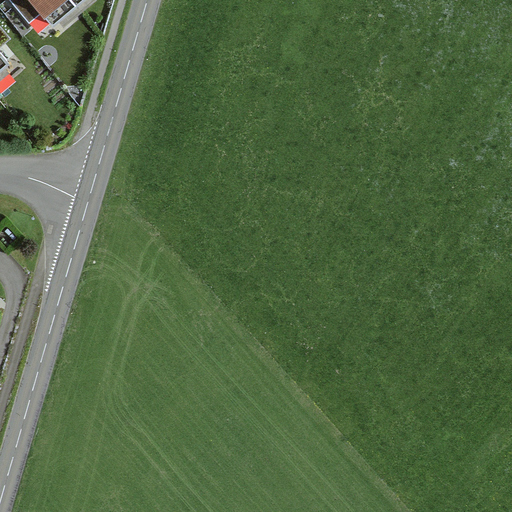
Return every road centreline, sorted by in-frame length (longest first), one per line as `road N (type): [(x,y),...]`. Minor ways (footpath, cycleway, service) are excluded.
road 1 (secondary): [(0,501),(87,204)]
road 2 (secondary): [(87,204),(148,0)]
